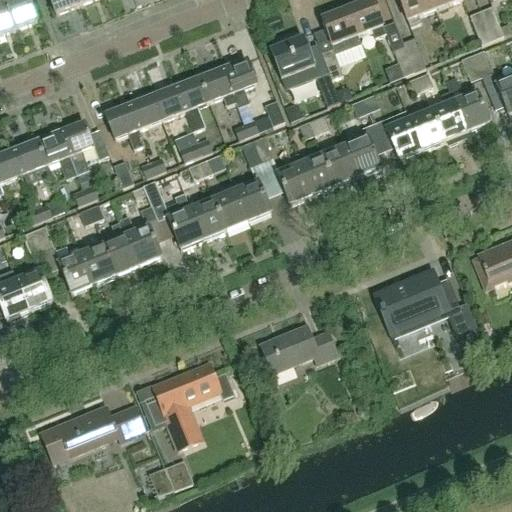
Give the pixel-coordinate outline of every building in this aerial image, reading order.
[(38,26),(33,12),(28,0),(17,0),(4,5),(15,35),(38,26)] [(80,9),(76,0),(48,0),(51,5),(56,19),(80,9)] [(104,0),(76,0),(80,9),(104,0)] [(435,15),(429,0),(396,0),(409,32),(415,30),(421,28),(419,21),(435,15)] [(463,4),(461,0),(429,0),(435,15),(463,4)] [(0,40),(15,35),(4,5),(0,6),(0,40)] [(372,5),(347,15),(357,41),(358,40),(372,35),(375,45),(386,40),(372,5)] [(492,12),(481,16),(492,46),(504,41),(500,32),(499,30),(492,12)] [(321,25),(327,40),(336,61),(362,50),(358,40),(357,41),(347,15),(321,25)] [(481,51),(492,46),(481,16),(470,21),(481,51)] [(511,35),(509,28),(500,32),(504,41),(511,38),(511,35)] [(308,56),(303,44),(270,57),(281,86),(283,85),(286,95),(315,84),(316,85),(329,80),(321,59),(319,52),(308,56)] [(425,73),(414,44),(408,46),(403,48),(404,52),(414,78),(425,73)] [(414,78),(404,52),(393,57),(403,82),(414,78)] [(339,71),(332,55),(321,59),(329,80),(331,86),(343,81),(339,71)] [(484,56),(474,61),(483,82),(493,78),(488,67),(484,56)] [(472,87),(483,82),(474,61),(466,64),(462,65),(468,80),(472,87)] [(257,90),(247,65),(223,75),(237,109),(236,109),(239,114),(250,109),(244,95),(257,90)] [(237,109),(223,75),(200,84),(210,108),(223,103),(227,113),(236,109),(237,109)] [(428,79),(419,83),(425,97),(434,93),(428,79)] [(331,86),(329,80),(316,85),(326,113),(340,108),(331,86)] [(511,119),(511,82),(496,89),(509,121),(511,119)] [(415,101),(425,97),(419,83),(409,87),(415,101)] [(210,108),(200,84),(177,93),(187,117),(186,118),(194,138),(205,134),(197,113),(210,108)] [(490,129),(477,97),(464,102),(457,84),(447,88),(451,97),(467,138),(490,129)] [(343,90),(336,93),(340,106),(352,102),(349,93),(343,90)] [(163,126),(186,118),(187,117),(177,93),(153,102),(163,126)] [(467,138),(451,97),(441,101),(444,110),(432,115),(445,147),(467,138)] [(163,126),(153,102),(130,111),(140,135),(163,126)] [(284,129),(276,108),(264,112),(273,133),(284,129)] [(294,110),(286,113),(291,127),(305,122),(302,113),(294,110)] [(106,120),(116,145),(128,140),(135,156),(145,152),(139,136),(140,135),(130,111),(121,114),(106,120)] [(445,147),(432,115),(410,124),(423,156),(445,147)] [(423,156),(410,124),(407,117),(374,130),(385,157),(395,152),(400,165),(423,156)] [(315,125),(310,127),(315,141),(320,139),(330,135),(325,121),(315,125)] [(255,126),(246,129),(251,141),(259,138),(255,126)] [(305,145),(315,141),(310,127),(300,131),(305,145)] [(83,158),(90,155),(96,153),(91,140),(86,128),(63,137),(79,180),(90,176),(83,158)] [(240,146),(251,141),(246,129),(235,134),(240,146)] [(376,160),(385,157),(374,130),(364,135),(367,142),(345,151),(358,182),(381,173),(376,160)] [(68,185),(79,180),(63,137),(39,146),(49,171),(60,166),(64,176),(68,185)] [(265,143),(254,147),(263,169),(274,164),(265,143)] [(204,147),(199,149),(204,161),(214,157),(209,145),(204,147)] [(39,146),(28,151),(16,156),(25,180),(29,190),(52,181),(49,171),(39,146)] [(251,174),(263,169),(254,147),(242,152),(251,174)] [(204,161),(199,149),(179,156),(184,169),(194,165),(204,161)] [(358,182),(345,151),(323,160),(336,192),(358,182)] [(16,156),(5,160),(0,161),(0,185),(2,190),(25,180),(16,156)] [(323,160),(319,161),(300,169),(313,201),(336,192),(323,160)] [(162,164),(152,168),(157,180),(167,176),(162,164)] [(209,166),(199,169),(205,183),(214,179),(209,166)] [(134,190),(126,167),(114,172),(123,194),(134,190)] [(147,184),(157,180),(152,168),(142,171),(145,179),(147,184)] [(195,187),(205,183),(199,169),(190,173),(195,187)] [(313,201),(300,169),(277,179),(290,210),(313,201)] [(249,227),(272,218),(259,186),(236,196),(249,227)] [(144,192),(152,212),(158,223),(168,219),(169,223),(168,223),(181,255),(204,246),(191,214),(185,200),(175,204),(178,209),(166,214),(155,187),(144,192)] [(94,192),(85,195),(90,207),(99,204),(96,197),(94,192)] [(79,211),(90,207),(85,195),(75,200),(77,205),(79,211)] [(227,237),(249,227),(236,196),(213,205),(227,237)] [(227,237),(213,205),(191,214),(204,246),(227,237)] [(99,210),(89,214),(95,229),(105,225),(99,210)] [(48,211),(39,214),(43,226),(52,223),(48,211)] [(146,228),(158,223),(152,212),(142,216),(146,228)] [(33,230),(43,226),(39,214),(28,218),(33,230)] [(86,233),(95,229),(89,214),(80,218),(86,233)] [(136,236),(130,222),(121,226),(122,228),(140,272),(163,263),(149,231),(136,236)] [(140,272),(122,228),(113,232),(118,244),(104,249),(117,281),(140,272)] [(46,232),(35,236),(44,259),(55,254),(46,232)] [(33,263),(44,259),(35,236),(24,241),(33,263)] [(511,246),(479,260),(479,261),(472,264),(486,296),(493,293),(492,289),(506,283),(508,287),(511,284),(511,246)] [(82,259),(95,290),(117,281),(104,249),(82,259)] [(72,262),(59,268),(72,300),(95,290),(82,259),(79,252),(70,256),(72,262)] [(53,307),(40,276),(17,285),(30,317),(53,307)] [(470,337),(449,285),(436,289),(432,280),(382,300),(379,302),(384,314),(382,315),(396,350),(397,350),(394,339),(447,317),(456,342),(470,337)] [(30,317),(17,285),(0,292),(0,308),(7,326),(30,317)] [(338,362),(328,338),(313,345),(307,332),(261,351),(273,380),(318,361),(321,369),(338,362)] [(236,400),(227,378),(215,383),(211,371),(154,394),(159,404),(147,409),(156,431),(168,426),(180,456),(203,446),(188,410),(220,397),(224,405),(236,400)] [(134,444),(124,417),(111,423),(107,413),(42,439),(54,468),(119,442),(122,449),(134,444)] [(7,472),(0,474),(0,506),(18,499),(7,472)] [(190,475),(148,482),(152,503),(193,495),(190,475)]
